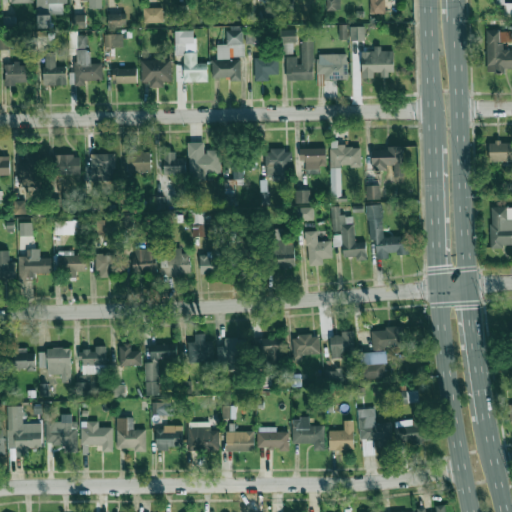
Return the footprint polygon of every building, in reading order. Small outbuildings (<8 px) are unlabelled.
[(66,0),(36,0),(37,28),(52,28),(52,4),(67,4),(66,0)] [(101,0),(80,0),(84,0),(88,0),(89,8),(102,7),(101,0)] [(326,0),(327,9),(340,9),(340,0),(326,0)] [(384,0),(369,0),(370,14),(385,14),(384,0)] [(143,8),(143,22),(163,22),(163,7),(143,8)] [(126,13),(108,13),(108,26),(126,26),(126,13)] [(74,26),(85,27),(86,14),(74,14),(74,26)] [(347,39),(347,24),(339,24),(339,39),(347,39)] [(365,40),(365,26),(350,26),(350,40),(365,40)] [(184,82),(208,81),(207,63),(196,63),(195,30),(174,31),(175,55),(183,55),(184,82)] [(241,58),(243,58),(243,30),(226,30),(226,44),(216,44),(216,59),(212,59),(212,77),(231,77),(231,81),(241,81),(241,58)] [(281,30),(280,41),(296,42),(296,31),(281,30)] [(486,72),(505,72),(505,68),(511,67),(511,50),(503,51),(503,42),(511,42),(511,31),(486,31),(486,72)] [(123,34),(104,34),(104,47),(123,46),(123,34)] [(0,49),(8,49),(8,35),(0,35),(0,49)] [(87,48),(87,35),(78,35),(77,48),(87,48)] [(286,56),(287,80),(314,80),(313,41),(299,41),(300,56),(286,56)] [(103,80),(102,63),(91,63),(90,49),(75,49),(76,86),(85,86),(85,80),(103,80)] [(392,50),(381,51),(381,49),(361,49),(362,78),(377,77),(393,77),(392,50)] [(44,85),(67,84),(66,66),(56,67),(55,53),(44,54),(44,85)] [(324,80),(348,79),(347,53),(317,54),(318,74),(324,73),(324,80)] [(255,81),(269,80),(269,74),(279,74),(278,58),(254,58),(255,81)] [(141,60),(141,81),(149,81),(149,87),(164,87),(164,81),(171,81),(171,59),(141,60)] [(30,65),(20,65),(20,63),(4,63),(4,85),(15,86),(15,82),(30,82),(30,65)] [(137,83),(137,67),(112,68),(113,83),(137,83)] [(361,146),(338,147),(338,140),(330,140),(331,197),(341,196),(341,166),(361,166),(361,146)] [(188,142),(189,178),(205,178),(205,174),(221,173),(220,149),(205,150),(205,142),(188,142)] [(511,143),(489,143),(489,161),(511,161),(511,143)] [(301,148),(302,168),(326,168),(326,148),(301,148)] [(403,148),(372,148),(372,170),(389,170),(389,176),(403,176),(403,148)] [(265,149),(265,179),(284,179),(284,169),(292,169),(292,149),(265,149)] [(151,151),(127,152),(127,172),(151,172),(151,151)] [(186,173),(185,158),(176,158),(175,152),(163,152),(164,173),(186,173)] [(113,153),(91,154),(91,181),(114,180),(113,153)] [(40,154),(29,154),(29,162),(18,162),(18,186),(41,186),(40,154)] [(80,174),(80,155),(56,155),(56,174),(80,174)] [(243,166),(233,166),(233,178),(243,179),(243,166)] [(243,180),(225,179),(225,192),(233,192),(234,184),(243,184),(243,180)] [(380,186),(366,185),(366,199),(380,199),(380,186)] [(310,202),(310,189),(296,190),(296,203),(310,202)] [(155,210),(165,209),(164,196),(154,197),(155,210)] [(15,214),(26,213),(26,200),(14,201),(15,214)] [(366,205),(369,240),(375,239),(377,259),(389,258),(388,254),(409,253),(407,236),(384,238),(382,204),(366,205)] [(343,257),(357,256),(357,260),(366,260),(365,242),(355,242),(354,223),(345,224),(345,214),(340,214),(340,206),(331,206),(332,231),(342,231),(343,257)] [(298,207),(298,220),(313,220),(313,207),(298,207)] [(511,246),(511,207),(490,207),(490,247),(511,246)] [(55,220),(55,234),(78,234),(78,221),(55,220)] [(93,234),(104,235),(105,220),(94,220),(93,234)] [(205,236),(204,220),(194,221),(195,237),(205,236)] [(20,236),(32,235),(32,222),(19,222),(20,236)] [(331,241),(318,241),(317,231),(306,231),(308,266),(323,265),(323,258),(332,257),(331,241)] [(295,268),(294,240),(274,241),(275,269),(295,268)] [(133,274),(157,273),(156,248),(133,249),(133,274)] [(182,249),(163,248),(163,275),(190,276),(190,253),(181,253),(182,249)] [(254,249),(239,248),(238,268),(253,269),(254,249)] [(19,256),(18,276),(51,277),(51,257),(40,257),(40,249),(26,249),(26,256),(19,256)] [(0,276),(16,276),(15,261),(9,261),(9,250),(0,250),(0,276)] [(200,253),(200,273),(225,272),(225,252),(200,253)] [(86,255),(58,255),(58,272),(87,272),(86,255)] [(97,275),(129,274),(128,255),(97,255),(97,275)] [(372,349),(404,348),(404,327),(371,328),(372,349)] [(188,341),(188,363),(214,362),(213,341),(205,341),(205,333),(195,334),(195,341),(188,341)] [(354,351),(354,333),(330,333),(331,358),(342,358),(342,351),(354,351)] [(320,355),(319,335),(292,336),(294,356),(320,355)] [(218,346),(219,367),(237,367),(236,358),(247,358),(246,338),(225,338),(225,346),(218,346)] [(284,338),(258,339),(259,363),(285,361),(284,338)] [(141,351),(131,351),(131,344),(119,344),(119,365),(141,365),(141,351)] [(177,358),(177,344),(151,344),(151,359),(177,358)] [(106,346),(95,346),(95,350),(80,350),(81,373),(107,373),(106,346)] [(71,382),(70,347),(47,348),(47,375),(61,374),(62,382),(71,382)] [(35,369),(35,349),(8,350),(8,370),(35,369)] [(367,366),(367,378),(386,377),(385,351),(360,352),(361,366),(367,366)] [(146,395),(159,394),(158,362),(145,362),(146,395)] [(91,375),(77,374),(77,394),(90,394),(91,375)] [(111,397),(125,397),(125,384),(111,385),(111,397)] [(394,390),(393,403),(418,403),(418,391),(394,390)] [(174,416),(174,402),(152,402),(152,415),(174,416)] [(7,406),(8,448),(15,448),(15,457),(28,457),(28,447),(42,447),(41,423),(23,424),(23,406),(7,406)] [(390,422),(376,423),(374,408),(357,409),(362,456),(376,454),(376,447),(393,446),(390,422)] [(46,444),(64,444),(64,452),(78,452),(77,421),(72,421),(72,414),(61,414),(62,421),(46,422),(46,444)] [(117,450),(146,449),(146,429),(133,429),(133,417),(116,417),(117,450)] [(292,443),(313,443),(314,451),(325,450),(324,425),(310,425),(310,417),(292,418),(292,443)] [(353,420),(344,420),(344,430),(329,430),(329,450),(354,449),(353,420)] [(395,421),(396,442),(421,441),(420,425),(412,426),(412,420),(395,421)] [(81,445),(102,445),(102,451),(113,451),(113,427),(99,427),(99,421),(81,421),(81,445)] [(189,450),(219,451),(219,430),(210,430),(210,422),(189,422),(189,450)] [(183,446),(182,426),(156,426),(156,450),(170,450),(169,447),(183,446)] [(289,432),(276,431),(277,427),(258,426),(257,448),(289,449),(289,432)] [(254,451),(254,431),(226,431),(226,451),(254,451)]
